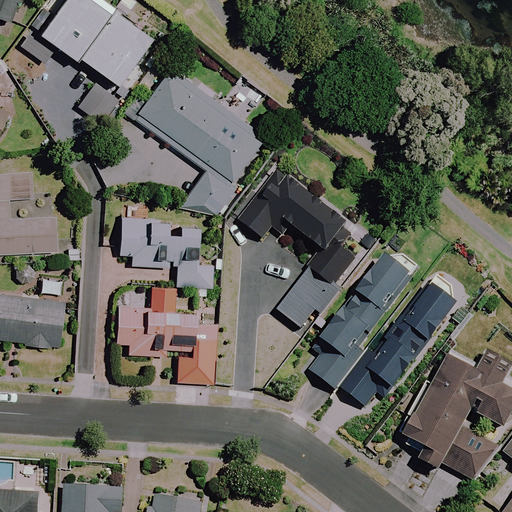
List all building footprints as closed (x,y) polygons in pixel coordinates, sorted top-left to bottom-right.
[(0,0),(0,18),(12,24),(21,0),(0,0)] [(110,14),(90,0),(66,0),(41,37),(77,62),(79,59),(119,87),(152,39),(112,11),(110,14)] [(218,228),(240,197),(279,143),(172,67),(134,121),(200,168),(178,199),(218,228)] [(0,138),(11,114),(0,109),(0,138)] [(357,235),(282,174),(241,225),(263,243),(274,229),(282,236),(291,226),(320,249),(284,294),(315,319),(339,290),(336,287),(359,258),(346,248),(357,235)] [(32,200),(30,178),(0,179),(0,255),(56,253),(55,218),(9,221),(8,202),(32,200)] [(132,266),(154,268),(153,279),(177,281),(176,286),(213,289),(215,267),(197,265),(198,247),(200,228),(180,227),(181,223),(123,218),(120,255),(133,256),(132,266)] [(337,388),(365,352),(360,348),(416,277),(390,257),(315,353),(320,357),(308,371),(334,392),(337,388)] [(0,342),(61,349),(66,303),(59,302),(62,279),(39,276),(37,300),(0,295),(0,342)] [(365,352),(337,388),(364,409),(375,394),(384,401),(458,308),(429,285),(375,354),(368,348),(365,352)] [(166,351),(178,352),(177,382),(214,384),(217,326),(205,325),(205,313),(173,311),(174,291),(149,289),(148,309),(118,308),(116,346),(129,347),(128,355),(165,357),(166,351)] [(471,412),(506,431),(511,420),(511,382),(505,379),(511,367),(511,365),(491,353),(478,375),(447,357),(431,385),(428,383),(399,433),(408,438),(404,444),(423,455),(420,460),(441,472),(445,466),(474,482),(495,446),(462,428),(471,412)] [(122,511),(124,490),(65,487),(63,511),(122,511)] [(0,493),(0,511),(39,511),(40,496),(0,493)] [(199,511),(201,498),(148,495),(147,511),(199,511)]
